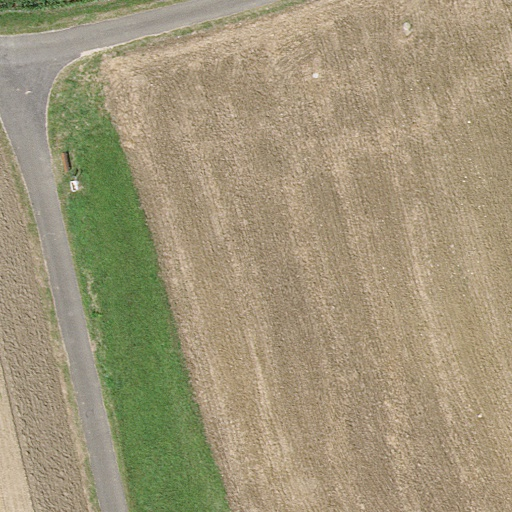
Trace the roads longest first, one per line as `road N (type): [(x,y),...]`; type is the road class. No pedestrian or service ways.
road 1 (track): [(109,511),(5,64)]
road 2 (track): [(5,64),(58,42),(221,0)]
